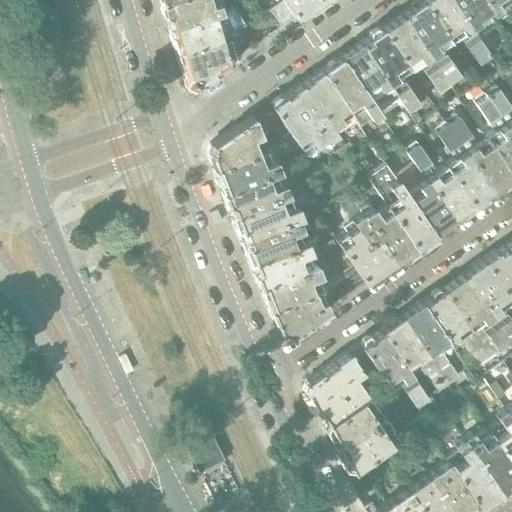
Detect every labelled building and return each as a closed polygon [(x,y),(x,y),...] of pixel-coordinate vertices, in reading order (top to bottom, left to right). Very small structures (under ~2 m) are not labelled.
[(217,10),(213,0),(163,0),(159,1),(166,27),(217,10)] [(229,0),(221,5),(223,9),(236,2),(235,0),(229,0)] [(281,0),(268,10),(279,27),(293,18),(292,17),(281,1),(281,0)] [(280,0),(281,0),(281,1),(292,17),(293,18),(313,4),(310,0),(280,0)] [(439,47),(448,41),(420,0),(418,0),(398,14),(448,85),(459,77),(439,47)] [(420,0),(448,41),(456,35),(477,65),(490,56),(475,35),(450,0),(420,0)] [(479,0),(450,0),(475,35),(495,22),(479,0)] [(511,3),(509,0),(479,0),(495,22),(511,9),(511,3)] [(166,27),(173,53),(224,36),(217,12),(217,10),(166,27)] [(436,93),(448,85),(398,14),(378,28),(406,68),(415,62),(436,93)] [(356,43),(395,99),(396,98),(405,111),(411,107),(417,103),(401,80),(396,84),(392,78),(394,77),(394,76),(406,68),(378,28),(356,43)] [(224,36),(173,53),(182,84),(192,87),(232,60),(224,36)] [(376,112),(395,99),(356,43),(336,57),(376,112)] [(336,57),(317,69),(348,113),(356,125),(376,112),(336,57)] [(305,116),(316,108),(328,126),(338,119),(339,119),(348,113),(317,69),(287,90),(305,116)] [(511,113),(493,85),(481,93),(511,137),(511,113)] [(280,123),(287,133),(296,146),(307,139),(311,145),(321,138),(322,140),(333,132),(328,126),(316,108),(305,116),(287,90),(268,104),(280,123)] [(511,137),(481,93),(471,100),(491,130),(482,136),(511,179),(511,178),(511,137)] [(501,186),(511,179),(482,136),(473,142),(453,112),(440,120),(489,190),(497,185),(501,186)] [(211,170),(262,150),(249,116),(209,144),(206,152),(207,153),(206,153),(207,154),(207,159),(209,163),(212,167),(212,168),(210,168),(211,170)] [(489,190),(440,120),(430,127),(451,158),(442,164),(471,207),(482,199),(482,195),(489,190)] [(280,138),(287,133),(280,123),(273,127),(280,138)] [(471,207),(442,164),(433,170),(412,140),(406,145),(399,136),(394,139),(409,160),(408,161),(448,218),(457,212),(461,214),(471,207)] [(301,152),(297,146),(296,146),(292,149),(297,155),(301,152)] [(333,160),(344,152),(340,147),(329,154),(333,160)] [(220,191),(271,171),(271,173),(276,171),(271,158),(267,160),(262,150),(211,170),(220,191)] [(432,234),(390,174),(379,157),(359,171),(381,202),(413,247),(432,234)] [(442,222),(448,218),(408,161),(390,174),(432,234),(444,225),(442,222)] [(228,205),(232,214),(284,194),(280,182),(276,184),(271,173),(271,171),(220,191),(219,192),(223,203),(224,204),(228,205)] [(352,198),(347,191),(338,197),(343,204),(352,198)] [(241,238),(294,217),(294,218),(298,217),(293,204),(289,206),(284,194),(232,214),(229,219),(232,227),(237,229),(241,238)] [(392,261),(413,247),(381,202),(372,209),(369,205),(359,212),(358,210),(347,218),(352,226),(354,225),(364,240),(374,235),(392,261)] [(245,259),(250,261),(298,242),(293,231),(298,229),(294,217),(241,238),(244,246),(242,251),(245,259)] [(362,282),(392,261),(374,235),(364,240),(354,225),(352,226),(332,240),(351,266),(362,282)] [(511,236),(500,245),(511,262),(511,236)] [(256,286),(307,265),(302,254),(308,252),(303,240),(298,242),(250,261),(253,270),(251,274),(256,286)] [(511,262),(500,245),(480,259),(508,301),(511,298),(511,262)] [(480,259),(459,273),(506,342),(507,342),(511,338),(511,325),(499,307),(508,301),(480,259)] [(267,308),(316,288),(316,289),(317,289),(312,276),(317,274),(312,263),(307,265),(256,286),(257,286),(266,309),(267,308)] [(354,287),(362,282),(351,266),(341,273),(345,278),(347,276),(354,287)] [(506,342),(459,273),(417,302),(446,342),(467,374),(461,379),(465,386),(501,362),(511,353),(511,350),(507,342),(506,342)] [(316,289),(316,288),(267,308),(267,309),(268,315),(272,321),(276,331),(284,334),(285,333),(286,334),(324,308),(316,289)] [(437,348),(446,342),(417,302),(398,315),(423,352),(430,347),(433,352),(426,357),(445,384),(456,377),(437,348)] [(416,357),(423,352),(398,315),(378,329),(406,370),(415,364),(434,392),(445,384),(426,357),(419,362),(416,357)] [(406,370),(378,329),(356,344),(386,387),(396,381),(413,406),(425,398),(406,370)] [(322,421),(363,394),(363,393),(360,390),(367,385),(362,378),(362,377),(358,371),(358,370),(345,352),(304,380),(302,391),(311,409),(315,410),(323,421),(322,421)] [(488,387),(496,400),(503,395),(495,382),(488,387)] [(453,395),(460,390),(457,386),(450,391),(452,395),(453,395)] [(496,400),(488,387),(481,392),(489,404),(496,400)] [(334,444),(379,414),(379,413),(385,408),(371,388),(363,393),(363,394),(322,421),(320,427),(324,434),(329,435),(334,444)] [(436,406),(431,399),(427,401),(432,409),(432,408),(436,406)] [(511,403),(511,402),(503,409),(511,422),(511,403)] [(511,422),(503,409),(493,416),(496,420),(484,429),(511,469),(511,422)] [(379,414),(334,444),(339,453),(337,459),(343,471),(392,436),(384,425),(386,423),(379,414)] [(222,460),(210,435),(216,432),(211,421),(205,424),(204,423),(179,435),(197,472),(222,460)] [(511,478),(511,469),(484,429),(473,436),(470,431),(461,438),(496,490),(511,478)] [(475,505),(496,490),(461,438),(451,445),(460,458),(450,466),(449,466),(473,502),(475,505)] [(473,502),(449,466),(450,466),(445,459),(424,473),(450,511),(458,511),(460,511),(465,511),(469,510),(469,509),(472,506),(473,502)] [(450,511),(424,473),(403,488),(419,511),(450,511)] [(383,495),(377,486),(373,488),(379,497),(383,495)] [(419,511),(403,488),(382,502),(388,511),(419,511)] [(388,511),(382,502),(373,508),(368,501),(360,506),(363,511),(388,511)]
